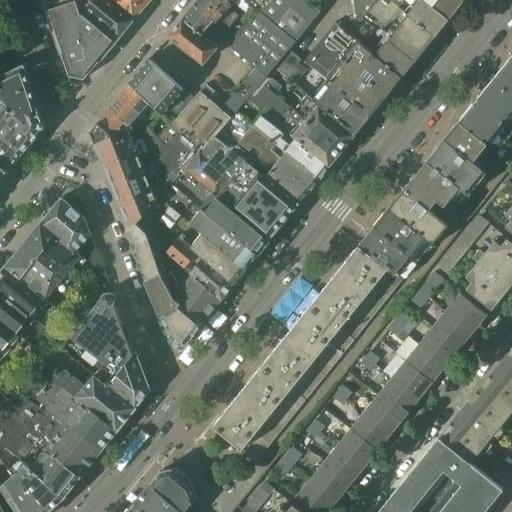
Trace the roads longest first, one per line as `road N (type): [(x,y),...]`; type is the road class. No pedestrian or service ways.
road 1 (residential): [(174,407),(505,0)]
road 2 (residential): [(174,407),(65,137)]
road 3 (residential): [(511,313),(354,511)]
road 4 (residential): [(170,0),(65,137)]
road 5 (residential): [(87,511),(174,407)]
